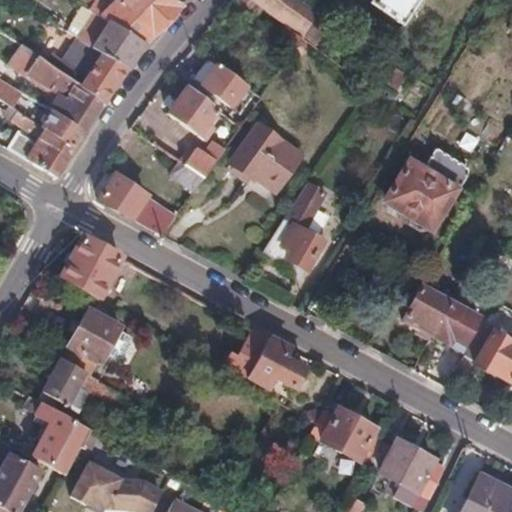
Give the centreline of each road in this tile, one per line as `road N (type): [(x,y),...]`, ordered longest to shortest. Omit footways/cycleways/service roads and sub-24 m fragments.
road 1 (tertiary): [(61,203),(511,445)]
road 2 (residential): [(61,203),(215,0)]
